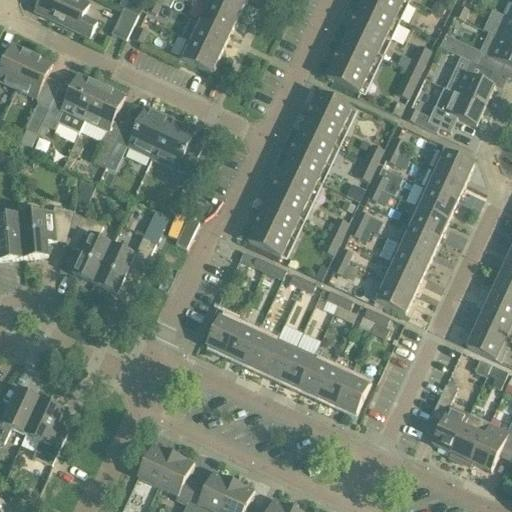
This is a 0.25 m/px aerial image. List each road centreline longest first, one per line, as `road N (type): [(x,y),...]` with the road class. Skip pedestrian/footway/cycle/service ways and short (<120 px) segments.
road 1 (residential): [(266,140),(1,18),(9,0)]
road 2 (residential): [(378,463),(504,193)]
road 3 (residential): [(159,358),(174,306),(213,228),(231,220),(266,140)]
road 4 (residential): [(378,463),(159,358)]
road 5 (residential): [(134,416),(349,511)]
road 6 (residential): [(266,140),(333,0)]
road 7 (residential): [(491,511),(378,463)]
